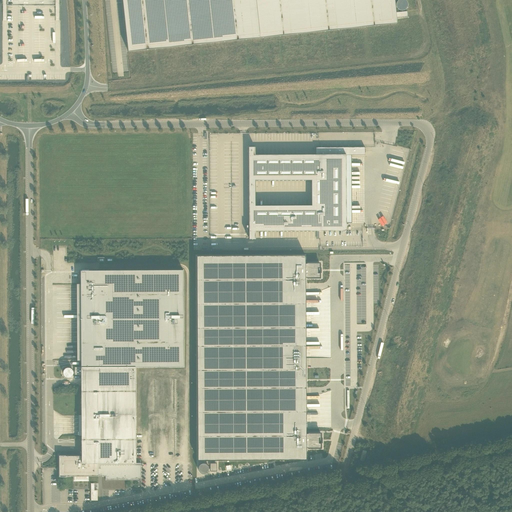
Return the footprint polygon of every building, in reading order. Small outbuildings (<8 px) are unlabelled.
[(121,0),(126,52),(395,24),(392,0),(121,0)] [(248,151),(248,189),(254,189),(254,181),(311,180),(311,206),(254,206),(254,198),(248,198),(248,240),(255,240),(255,232),(346,231),(345,156),(364,155),(364,148),(315,148),(315,155),(254,155),(254,148),(248,148),(248,151)] [(384,214),(378,217),(381,224),(387,222),(384,214)] [(306,328),(306,278),(320,278),(320,264),(306,264),(306,256),(197,256),(197,328),(306,328)] [(59,477),(66,477),(66,476),(74,476),(74,480),(87,480),(87,476),(98,476),(98,475),(99,475),(99,476),(99,475),(101,475),(101,476),(101,475),(102,475),(102,476),(105,476),(105,481),(106,481),(106,480),(140,480),(140,481),(141,481),(141,463),(136,463),(135,367),(184,367),(183,270),(81,271),(81,284),(77,284),(77,361),(81,361),(81,367),(81,375),(82,456),(66,456),(59,456),(60,476),(59,476),(59,477)] [(306,388),(306,328),(197,328),(198,388),(302,388),(306,388)] [(321,434),(306,434),(306,388),(302,388),(198,388),(198,461),(306,460),(306,448),(321,448),(321,434)]
